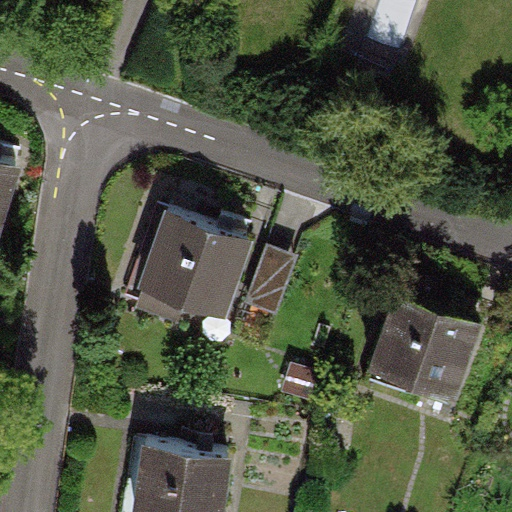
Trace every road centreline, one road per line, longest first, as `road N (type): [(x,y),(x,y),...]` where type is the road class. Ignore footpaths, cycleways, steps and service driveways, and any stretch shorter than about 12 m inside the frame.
road 1 (residential): [(101,106),(511,248)]
road 2 (residential): [(28,511),(78,172),(101,106)]
